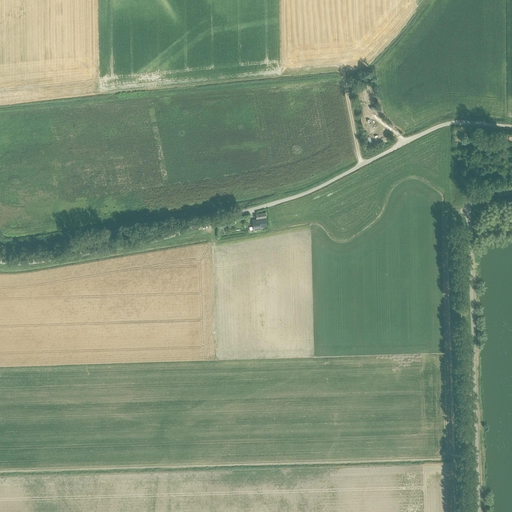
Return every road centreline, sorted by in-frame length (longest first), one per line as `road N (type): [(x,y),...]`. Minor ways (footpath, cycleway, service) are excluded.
road 1 (unclassified): [(0,261),(184,232),(317,188),(440,125),(511,127)]
road 2 (unclassified): [(480,511),(468,204),(476,193),(511,188)]
road 3 (track): [(456,511),(447,210),(468,209)]
